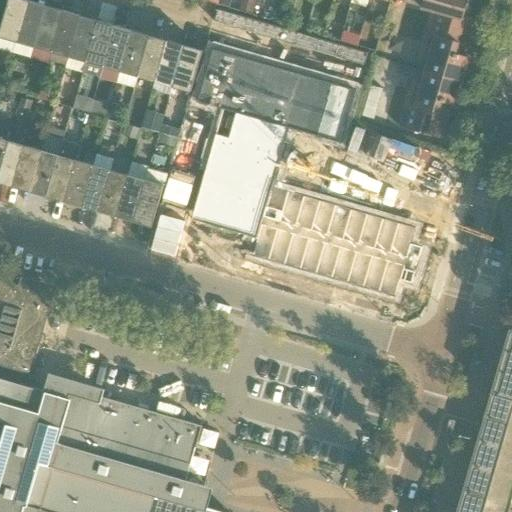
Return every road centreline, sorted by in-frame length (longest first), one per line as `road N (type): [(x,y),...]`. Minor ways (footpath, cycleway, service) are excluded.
road 1 (residential): [(442,356),(0,229)]
road 2 (residential): [(442,356),(511,93)]
road 3 (residential): [(399,511),(442,356)]
